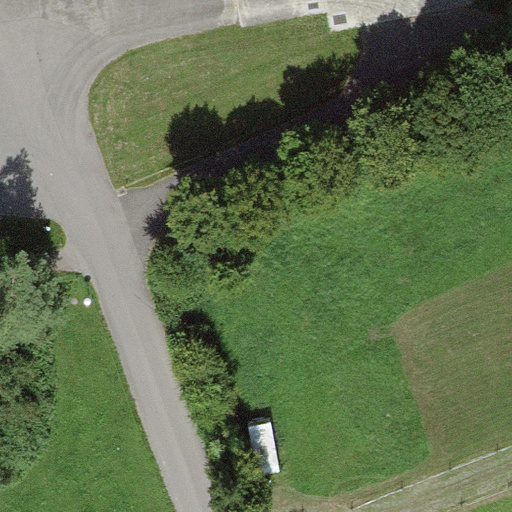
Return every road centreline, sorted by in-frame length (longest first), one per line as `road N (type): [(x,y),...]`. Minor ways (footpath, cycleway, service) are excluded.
road 1 (track): [(108,232),(511,37)]
road 2 (residential): [(208,511),(108,232),(27,168),(0,168)]
